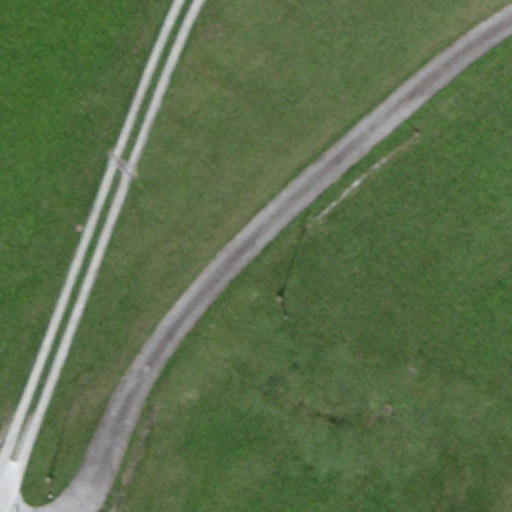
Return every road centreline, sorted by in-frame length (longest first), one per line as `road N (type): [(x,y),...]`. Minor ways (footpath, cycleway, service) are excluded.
road 1 (track): [(70,511),(141,373),(211,280),(338,158),(458,54),(511,19)]
road 2 (track): [(0,505),(21,424),(187,0)]
